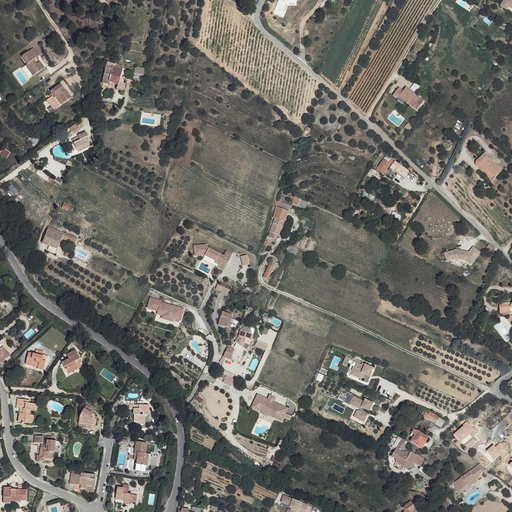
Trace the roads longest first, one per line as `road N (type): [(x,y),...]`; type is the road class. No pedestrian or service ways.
road 1 (residential): [(511,261),(261,26),(260,0)]
road 2 (tertiary): [(0,236),(31,288),(142,369),(175,409)]
road 3 (residential): [(213,280),(199,306),(217,344),(208,370),(175,409)]
road 4 (residential): [(0,401),(4,442),(18,469),(85,505)]
road 5 (unknown): [(366,120),(440,0)]
